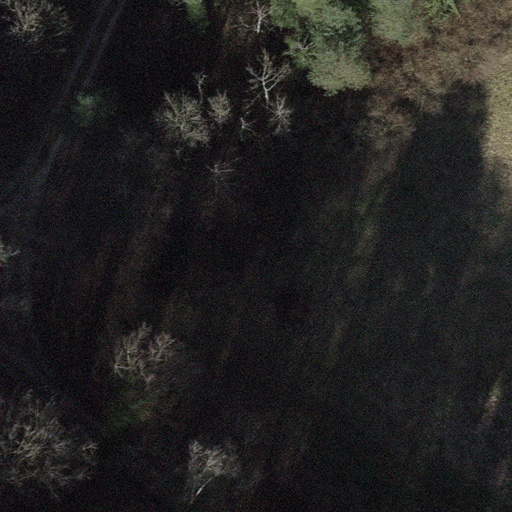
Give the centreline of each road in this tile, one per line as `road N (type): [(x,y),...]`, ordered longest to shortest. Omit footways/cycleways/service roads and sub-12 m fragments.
road 1 (track): [(206,511),(0,336)]
road 2 (track): [(0,219),(10,217),(52,144),(120,0)]
road 3 (track): [(25,356),(10,217)]
